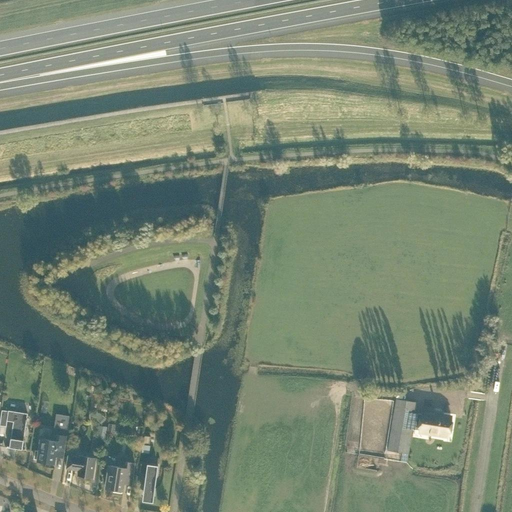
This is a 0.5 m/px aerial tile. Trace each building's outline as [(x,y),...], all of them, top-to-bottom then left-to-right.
[(396,399),(388,450),(408,454),(412,428),(419,430),(418,434),(449,439),(450,433),(452,434),(454,421),(451,420),(452,415),(422,410),(421,414),(415,413),(416,402),(396,399)] [(8,411),(2,410),(0,421),(0,425),(6,427),(7,421),(13,422),(9,447),(22,449),(28,414),(8,411)] [(94,419),(101,424),(106,418),(99,412),(94,419)] [(56,414),(54,428),(67,429),(69,416),(56,414)] [(53,434),(52,440),(40,439),(38,451),(35,451),(34,459),(37,460),(37,461),(55,464),(56,456),(63,458),(66,436),(53,434)] [(149,454),(150,445),(149,445),(150,436),(145,436),(143,445),(143,444),(141,453),(149,454)] [(78,470),(77,476),(93,478),(96,458),(80,456),(80,458),(68,456),(66,469),(75,470),(75,469),(78,470)] [(131,485),(132,479),(134,463),(121,461),(120,467),(109,466),(105,488),(113,489),(113,492),(122,493),(122,491),(123,491),(124,484),(131,485)] [(141,464),(139,473),(146,474),(142,501),(153,503),(157,475),(156,475),(158,466),(141,464)]
